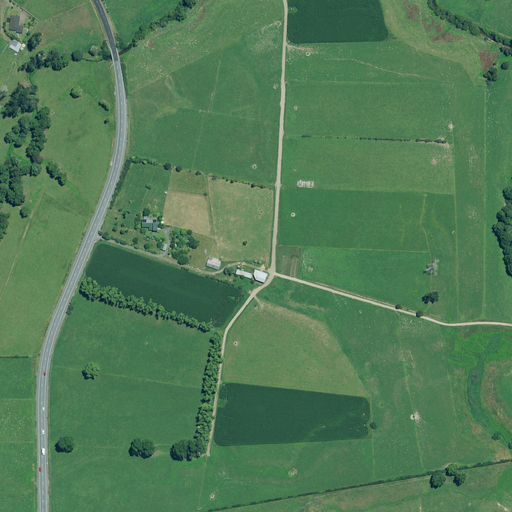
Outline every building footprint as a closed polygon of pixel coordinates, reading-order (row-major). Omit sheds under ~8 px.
[(21,17),(12,16),(12,18),(8,18),(8,22),(11,22),(11,30),(18,31),(17,32),(24,33),(24,26),(20,26),(21,17)] [(22,45),(14,40),(10,47),(18,53),(20,50),(19,49),(22,45)] [(157,223),(157,219),(148,219),(148,217),(143,217),(143,221),(142,227),(149,227),(149,230),(158,231),(158,223),(157,223)] [(221,261),(213,258),(212,261),(208,260),(206,266),(218,270),(221,261)] [(253,274),(237,270),(236,274),(251,279),(253,274)] [(268,274),(255,270),(254,275),(256,280),(265,283),(268,274)]
